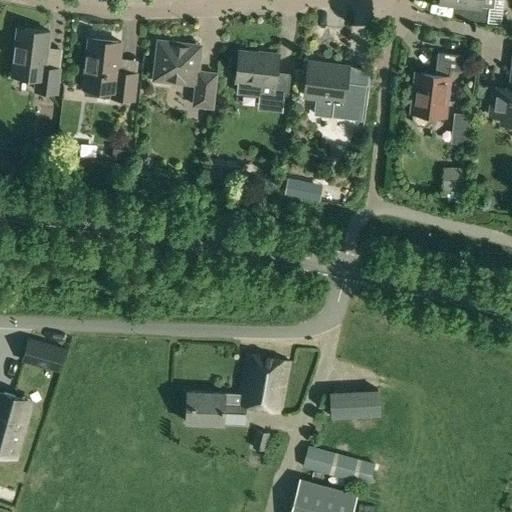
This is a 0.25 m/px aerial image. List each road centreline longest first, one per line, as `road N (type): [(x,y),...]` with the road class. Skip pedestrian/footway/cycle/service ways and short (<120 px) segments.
road 1 (residential): [(345,266),(334,307),(299,332),(0,323)]
road 2 (secondary): [(345,266),(0,208)]
road 3 (residential): [(37,0),(103,13),(295,0)]
road 4 (secondary): [(511,306),(345,266)]
